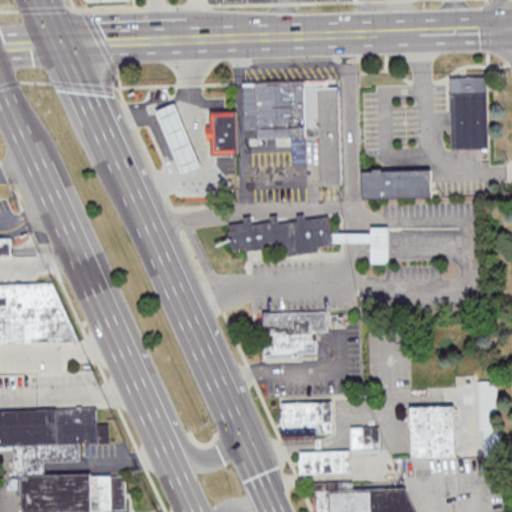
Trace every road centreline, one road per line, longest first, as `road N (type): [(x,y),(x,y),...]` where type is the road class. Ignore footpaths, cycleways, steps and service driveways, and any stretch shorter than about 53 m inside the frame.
road 1 (primary): [(229,402),(97,110)]
road 2 (primary): [(42,174),(171,457)]
road 3 (secondary): [(380,33),(187,39)]
